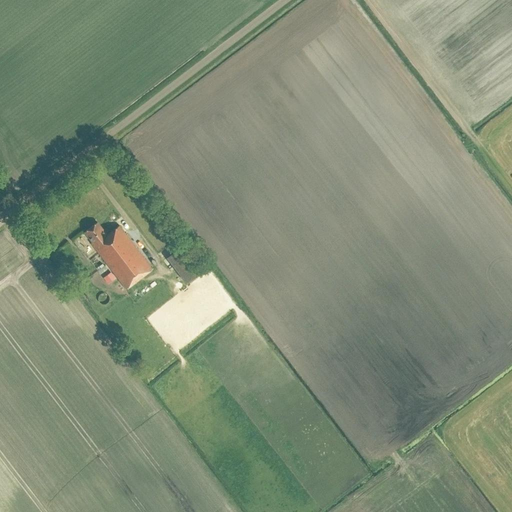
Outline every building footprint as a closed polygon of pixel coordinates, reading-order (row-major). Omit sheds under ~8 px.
[(286,27),(297,19),(292,11),(257,35),(262,42),(285,26),(286,27)] [(126,289),(144,275),(152,268),(119,226),(107,235),(97,222),(85,232),(92,242),(91,243),(93,245),(86,250),(91,258),(98,252),(126,289)] [(165,258),(184,282),(204,267),(185,242),(165,258)] [(150,262),(170,288),(179,282),(159,256),(150,262)] [(111,272),(103,278),(108,284),(116,278),(111,272)]
